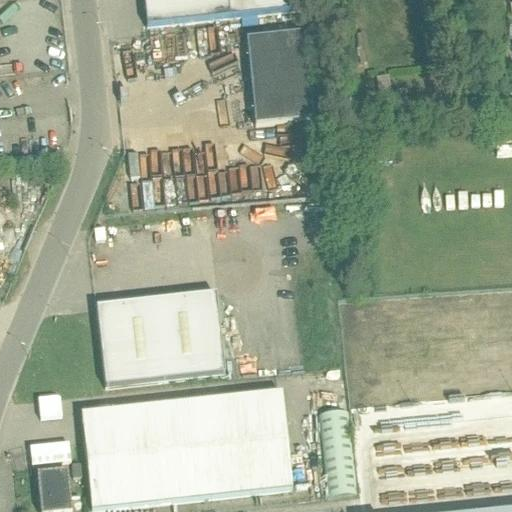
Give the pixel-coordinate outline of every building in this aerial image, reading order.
[(299,0),(143,0),(147,31),(301,15),(299,0)] [(254,131),(313,125),(304,39),(246,44),(254,131)] [(462,77),(488,75),(485,40),(459,42),(462,77)] [(200,179),(211,179),(212,205),(228,204),(226,150),(199,152),(200,179)] [(104,392),(224,379),(215,299),(95,312),(104,392)] [(89,511),(123,511),(291,494),(280,397),(80,419),(89,511)] [(328,503),(356,499),(345,417),(318,420),(328,503)] [(39,511),(69,511),(66,476),(36,479),(39,511)]
